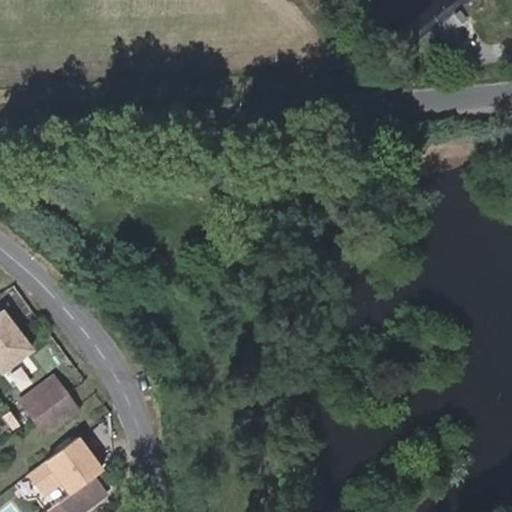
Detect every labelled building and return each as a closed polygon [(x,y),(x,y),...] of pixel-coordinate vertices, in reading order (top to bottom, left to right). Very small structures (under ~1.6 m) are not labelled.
[(14,293),(10,287),(0,293),(0,300),(0,302),(14,293)] [(0,367),(3,371),(33,349),(4,311),(0,313),(0,367)] [(10,372),(21,385),(38,371),(27,358),(10,372)] [(27,407),(35,418),(66,394),(53,378),(22,400),(27,407)] [(66,394),(35,418),(47,433),(78,410),(66,394)] [(35,418),(27,407),(18,414),(26,424),(35,418)] [(20,423),(17,419),(10,410),(4,415),(14,427),(20,423)] [(62,498),(92,476),(81,461),(51,484),(62,498)] [(92,476),(62,498),(71,511),(81,511),(105,494),(92,476)]
